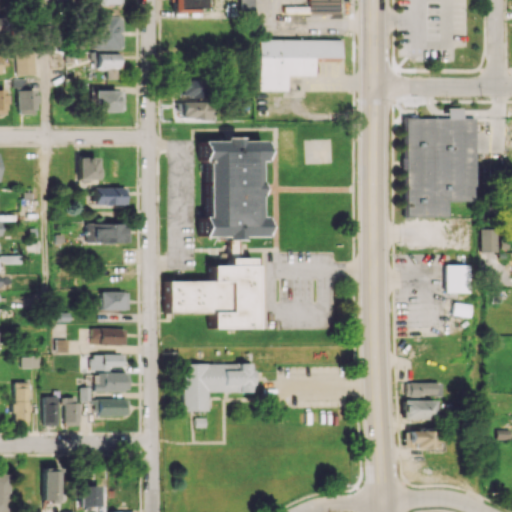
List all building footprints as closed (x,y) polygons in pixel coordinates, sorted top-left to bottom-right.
[(172,0),(173,12),(194,11),(194,8),(203,8),(202,0),(172,0)] [(237,0),(237,12),(251,12),(251,0),(237,0)] [(307,0),(307,10),(336,11),(336,0),(307,0)] [(90,49),(120,49),(119,16),(89,17),(90,49)] [(310,75),(310,60),(337,61),(337,40),(256,39),(255,90),(283,90),(284,75),(310,75)] [(119,68),(120,53),(94,52),(93,69),(104,70),(104,78),(114,78),(115,68),(119,68)] [(32,74),(32,53),(14,53),(14,74),(32,74)] [(195,99),(196,77),(177,77),(177,91),(172,91),(172,98),(195,99)] [(33,111),(33,89),(15,89),(15,111),(33,111)] [(121,90),(91,90),(91,111),(120,111),(121,90)] [(209,118),(209,101),(177,102),(177,120),(209,118)] [(472,118),(459,118),(459,107),(443,107),(443,118),(403,118),(402,216),(444,216),(444,201),(472,201),(472,118)] [(197,139),(197,162),(202,162),(203,217),(198,217),(198,237),(226,237),(226,257),(235,257),(235,236),(260,236),(260,216),(255,216),(255,161),(260,161),(260,140),(237,140),(237,139),(197,139)] [(94,181),(95,157),(75,157),(75,180),(94,181)] [(91,205),(124,204),(124,187),(91,187),(91,205)] [(84,242),(126,243),(126,223),(84,223),(84,242)] [(495,251),(495,227),(478,227),(479,251),(495,251)] [(162,280),(162,312),(206,312),(206,328),(251,328),(251,258),(225,258),(225,265),(206,265),(206,280),(162,280)] [(464,265),(442,264),(441,292),(464,292),(464,265)] [(97,309),(125,310),(125,292),(98,291),(97,309)] [(122,345),(122,328),(89,327),(88,344),(122,345)] [(107,370),(107,366),(121,366),(121,354),(88,354),(87,369),(107,370)] [(37,368),(37,355),(20,355),(20,368),(37,368)] [(180,410),(205,410),(205,392),(250,391),(250,363),(179,363),(180,410)] [(90,391),(125,391),(125,373),(90,373),(90,391)] [(26,382),(11,382),(10,424),(25,424),(26,382)] [(438,382),(402,383),(402,395),(438,395),(438,382)] [(54,395),(40,396),(41,425),(55,424),(54,395)] [(76,424),(76,397),(60,397),(60,424),(76,424)] [(94,415),(124,416),(124,399),(94,399),(94,415)] [(432,400),(400,399),(400,419),(432,419),(432,400)] [(402,430),(401,447),(435,448),(436,431),(402,430)] [(39,500),(55,501),(56,471),(40,470),(39,500)] [(77,485),(77,507),(87,507),(87,506),(97,507),(97,486),(77,485)]
